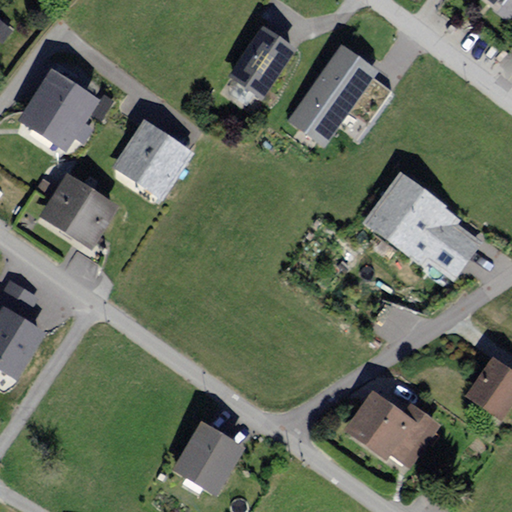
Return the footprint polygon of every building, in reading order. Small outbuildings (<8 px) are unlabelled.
[(511,0),(479,0),(489,6),(491,3),(511,16),(511,0)] [(10,34),(0,25),(0,41),(2,43),(10,34)] [(263,92),(289,50),(259,32),(233,75),(263,92)] [(367,125),(392,91),(373,78),(378,71),(343,46),(289,120),(325,145),(329,139),(349,112),(367,125)] [(13,124),(57,148),(80,104),(37,81),(13,124)] [(142,116),(113,167),(166,196),(194,144),(142,116)] [(109,211),(57,182),(41,211),(92,240),(109,211)] [(425,262),(454,222),(401,183),(372,222),(425,262)] [(432,260),(452,275),(459,265),(439,250),(432,260)] [(0,364),(15,374),(39,335),(5,314),(0,322),(0,364)] [(511,385),(511,383),(481,364),(461,396),(492,416),(511,385)] [(430,425),(399,404),(393,414),(363,394),(337,433),(376,459),(381,451),(404,466),(430,425)] [(233,452),(192,430),(172,466),(213,488),(233,452)]
